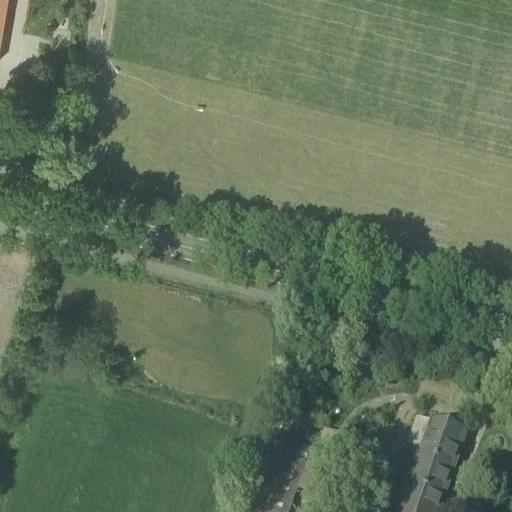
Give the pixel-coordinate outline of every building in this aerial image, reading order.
[(276,439),(298,447),(310,418),(288,409),(276,439)] [(367,472),(395,482),(443,498),(465,436),(417,419),(402,464),(373,454),(367,472)] [(345,443),(338,462),(360,470),(366,450),(345,443)] [(289,511),(307,464),(269,450),(246,511),(289,511)] [(437,511),(443,498),(395,482),(384,511),(437,511)]
